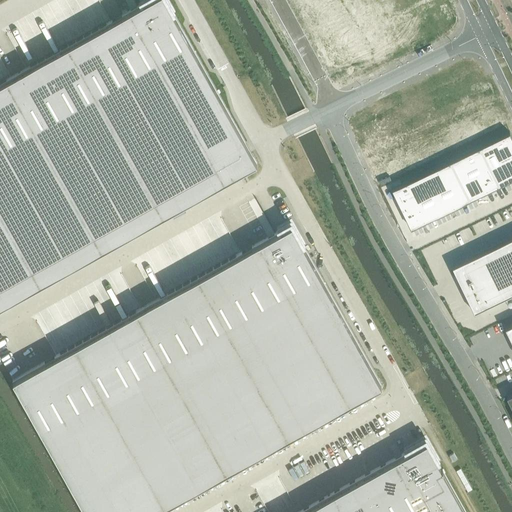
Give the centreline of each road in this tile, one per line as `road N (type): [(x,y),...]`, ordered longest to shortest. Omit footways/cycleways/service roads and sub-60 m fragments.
road 1 (unclassified): [(318,114),(372,239),(511,486)]
road 2 (unclassified): [(331,107),(342,143),(424,293)]
road 3 (unclassified): [(511,450),(424,293)]
road 4 (unclassified): [(331,107),(481,36)]
road 5 (unclassified): [(249,0),(318,114)]
